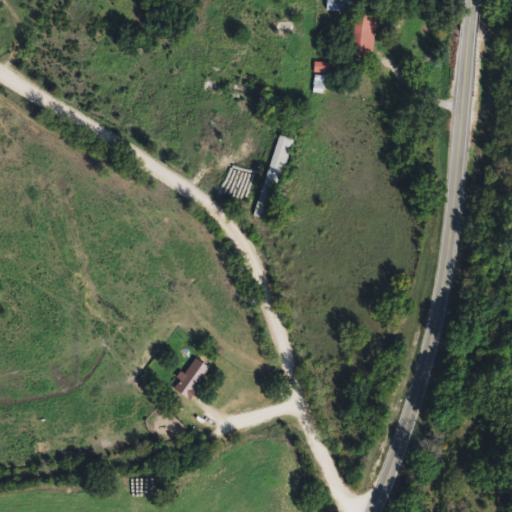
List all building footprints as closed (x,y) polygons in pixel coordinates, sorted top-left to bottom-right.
[(329,0),(329,11),(350,11),(349,0),(329,0)] [(357,56),(377,55),(376,23),(356,24),(357,56)] [(328,93),(328,62),(314,62),(314,93),(328,93)] [(296,138),(280,133),(255,216),(271,221),(296,138)] [(213,368),(196,357),(175,387),(192,399),(213,368)]
